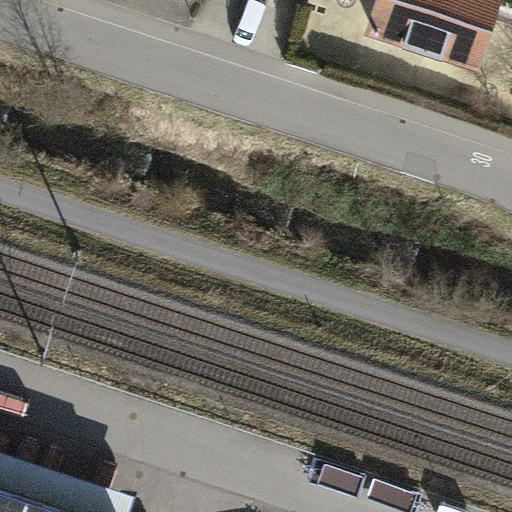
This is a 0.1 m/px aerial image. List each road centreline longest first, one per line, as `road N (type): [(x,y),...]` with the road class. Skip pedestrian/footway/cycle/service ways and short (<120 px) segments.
road 1 (residential): [(0,12),(511,184)]
road 2 (residential): [(0,382),(384,511)]
